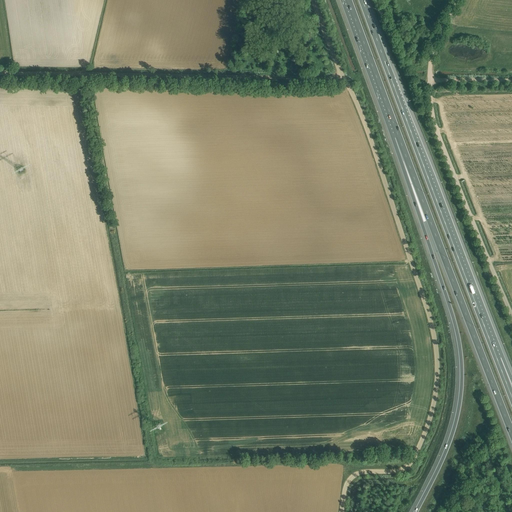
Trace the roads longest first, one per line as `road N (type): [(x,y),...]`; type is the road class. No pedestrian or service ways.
road 1 (unclassified): [(343,511),(352,477),(414,462),(436,405),(438,337),(357,99),(313,0)]
road 2 (motorway): [(398,136),(453,316),(461,370),(452,431),(415,511)]
road 3 (motorway): [(497,358),(362,0)]
road 4 (track): [(342,74),(0,71)]
road 5 (unclassified): [(511,314),(434,122),(433,45),(457,0)]
road 6 (motorway): [(398,136),(511,435)]
road 7 (motorway): [(348,0),(398,136)]
